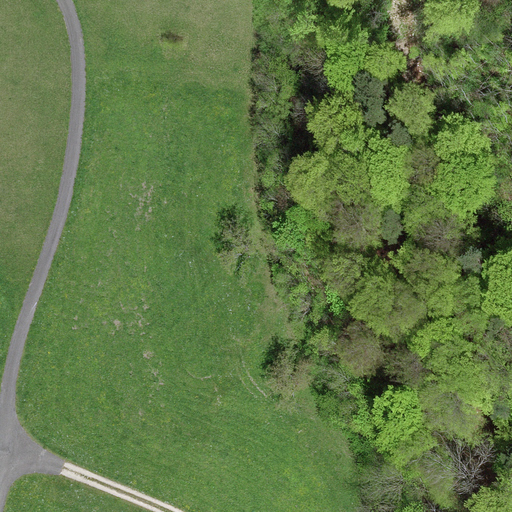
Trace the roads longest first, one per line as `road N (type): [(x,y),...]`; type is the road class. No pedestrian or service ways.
road 1 (track): [(0,479),(20,338),(76,179),(87,83),(74,0)]
road 2 (track): [(159,511),(3,452)]
